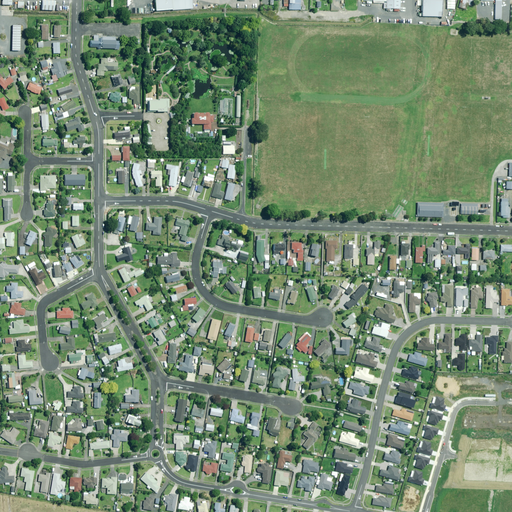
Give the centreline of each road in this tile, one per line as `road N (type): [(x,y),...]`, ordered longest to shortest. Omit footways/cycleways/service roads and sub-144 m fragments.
road 1 (residential): [(354,511),(398,344),(429,320),(511,322)]
road 2 (tertiary): [(239,219),(511,231)]
road 3 (residential): [(323,316),(279,316),(209,298),(195,264),(210,210)]
road 4 (residential): [(159,459),(182,482),(353,511)]
road 5 (residential): [(0,450),(78,464),(149,456)]
road 6 (residential): [(291,406),(158,381)]
road 7 (residential): [(50,361),(40,313),(45,300),(99,271)]
